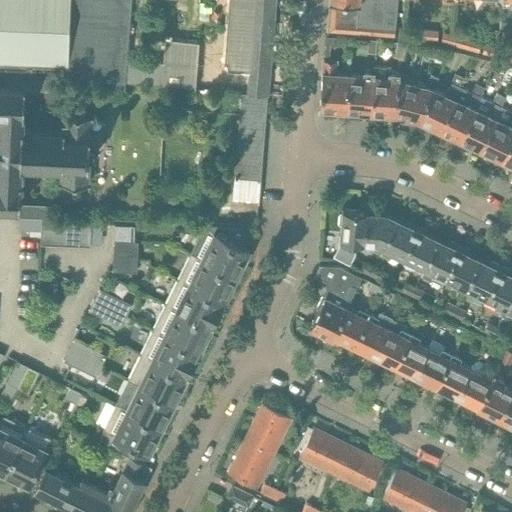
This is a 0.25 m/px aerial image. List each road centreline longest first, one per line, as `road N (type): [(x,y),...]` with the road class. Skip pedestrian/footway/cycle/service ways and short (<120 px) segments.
road 1 (residential): [(511,487),(246,355)]
road 2 (residential): [(511,219),(410,170),(298,157)]
road 3 (residential): [(246,355),(291,263),(298,157)]
road 4 (residential): [(168,511),(246,355)]
road 5 (residential): [(298,157),(311,0)]
